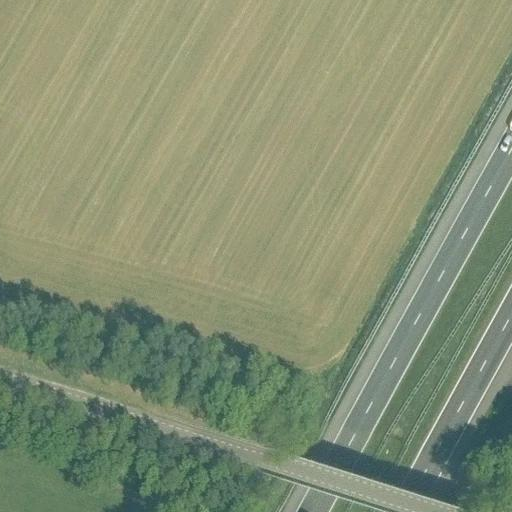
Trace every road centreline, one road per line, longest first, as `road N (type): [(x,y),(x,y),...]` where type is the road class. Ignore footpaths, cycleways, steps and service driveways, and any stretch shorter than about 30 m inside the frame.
road 1 (tertiary): [(406,511),(0,380)]
road 2 (motorway): [(511,150),(315,511)]
road 3 (motorway): [(407,511),(511,319)]
